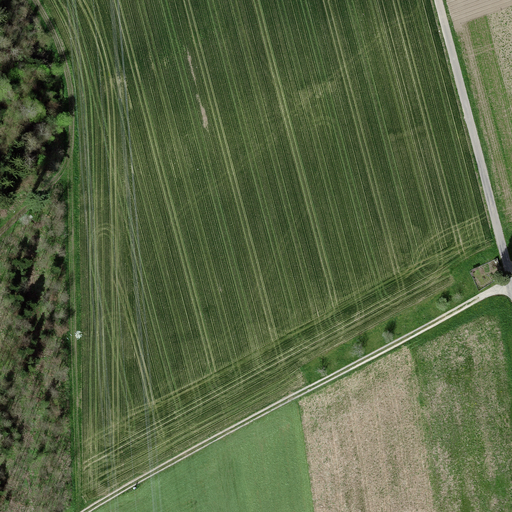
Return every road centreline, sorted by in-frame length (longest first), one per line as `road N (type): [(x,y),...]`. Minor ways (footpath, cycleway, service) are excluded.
road 1 (unclassified): [(438,0),(511,282)]
road 2 (track): [(0,236),(72,165),(57,61),(29,0)]
